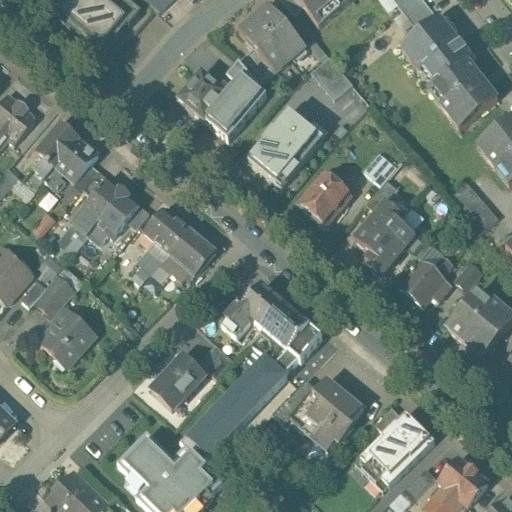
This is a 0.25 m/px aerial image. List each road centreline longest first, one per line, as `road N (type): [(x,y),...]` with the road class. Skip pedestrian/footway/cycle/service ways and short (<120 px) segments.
road 1 (tertiary): [(511,458),(260,241)]
road 2 (residential): [(260,241),(62,438)]
road 3 (tertiary): [(260,241),(105,112)]
road 4 (residential): [(230,0),(105,112)]
road 5 (tertiary): [(105,112),(0,22)]
